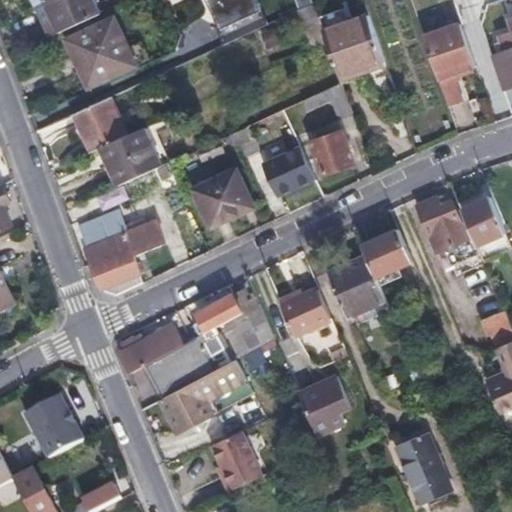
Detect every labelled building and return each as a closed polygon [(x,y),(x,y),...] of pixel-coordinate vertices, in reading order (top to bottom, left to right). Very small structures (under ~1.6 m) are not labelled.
[(47,0),(45,1),(60,32),(101,13),(94,0),(47,0)] [(257,0),(211,0),(224,30),(264,15),(257,0)] [(296,0),(301,13),(315,6),(312,0),(296,0)] [(479,0),(468,0),(457,4),(464,24),(466,29),(477,25),(487,22),(479,0)] [(508,89),(511,87),(511,16),(506,19),(511,38),(511,50),(496,56),(508,89)] [(88,88),(136,66),(114,18),(67,39),(88,88)] [(342,82),(388,66),(372,21),(326,36),(329,45),(342,82)] [(425,37),(449,105),(464,100),(457,78),(463,76),(461,71),(478,65),(466,29),(464,24),(425,37)] [(478,65),(483,80),(494,76),(477,25),(466,29),(478,65)] [(341,120),(354,115),(343,85),(317,97),(321,106),(334,100),(341,120)] [(111,97),(75,113),(92,151),(109,144),(128,135),(111,97)] [(309,110),(321,106),(317,97),(305,102),(309,110)] [(109,144),(125,182),(170,162),(153,124),(128,135),(109,144)] [(236,133),(246,155),(259,149),(249,127),(236,133)] [(325,173),(356,162),(344,131),(314,142),(325,173)] [(279,199),(316,181),(301,147),(265,165),(279,199)] [(212,226),(254,207),(238,169),(196,189),(212,226)] [(9,202),(1,185),(0,185),(0,228),(12,223),(3,204),(9,202)] [(443,207),(440,198),(422,206),(443,255),(449,252),(456,268),(482,256),(482,254),(479,247),(474,235),(469,237),(453,202),(443,207)] [(492,199),(464,211),(474,235),(479,247),(508,236),(492,199)] [(88,251),(103,289),(113,286),(140,275),(133,258),(165,242),(157,221),(149,225),(146,218),(115,232),(118,238),(88,251)] [(413,263),(400,231),(365,247),(368,254),(379,278),(413,263)] [(368,254),(329,271),(348,317),(388,300),(379,278),(368,254)] [(0,311),(16,304),(0,274),(0,311)] [(140,275),(113,286),(117,296),(144,285),(143,282),(140,275)] [(263,305),(254,285),(234,295),(199,312),(201,317),(195,319),(199,326),(204,336),(263,305)] [(334,319),(322,290),(294,302),(306,331),(334,319)] [(294,302),(284,306),(296,335),(306,331),(294,302)] [(277,340),(263,305),(204,336),(195,341),(148,365),(164,397),(234,362),(243,357),(277,340)] [(493,338),(498,350),(511,344),(511,327),(506,313),(482,323),(488,337),(493,338)] [(123,350),(133,373),(148,365),(195,341),(190,331),(181,336),(174,324),(123,350)] [(195,341),(204,336),(199,326),(190,331),(195,341)] [(511,344),(498,350),(509,379),(488,389),(499,415),(511,409),(511,344)] [(415,364),(423,383),(440,375),(431,358),(415,364)] [(164,397),(162,398),(179,432),(252,396),(234,362),(164,397)] [(337,378),(327,382),(345,425),(347,424),(342,411),(351,407),(337,378)] [(436,415),(455,457),(474,448),(445,381),(426,390),(436,415)] [(327,382),(299,393),(304,404),(318,436),(345,425),(327,382)] [(25,414),(49,460),(85,442),(61,396),(25,414)] [(242,433),(213,446),(227,475),(223,476),(230,491),(262,476),(242,433)] [(0,486),(15,478),(0,449),(0,486)] [(464,511),(445,469),(415,482),(428,511),(464,511)] [(32,511),(58,511),(37,471),(16,480),(22,491),(32,511)] [(91,511),(95,511),(123,498),(116,484),(85,500),(87,503),(91,511)] [(69,511),(91,511),(87,503),(69,511)]
